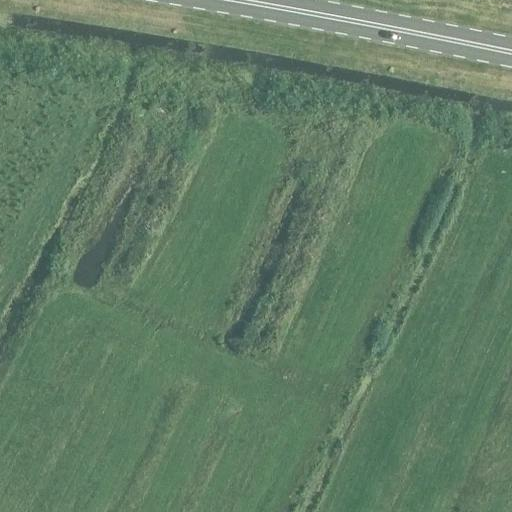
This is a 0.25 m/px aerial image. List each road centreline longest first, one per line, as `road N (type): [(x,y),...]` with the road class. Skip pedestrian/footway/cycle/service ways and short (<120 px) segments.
road 1 (track): [(463,138),(293,511)]
road 2 (secondary): [(511,53),(232,0)]
